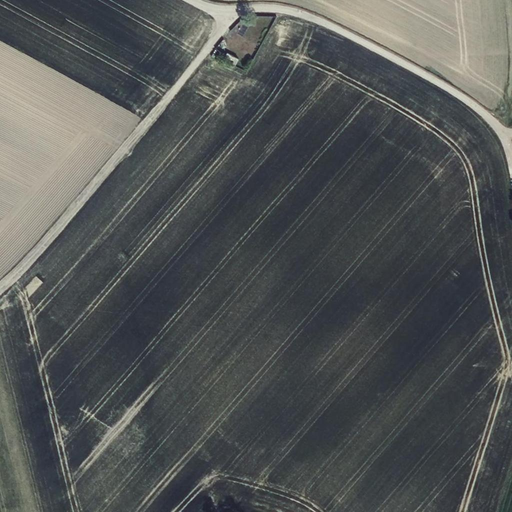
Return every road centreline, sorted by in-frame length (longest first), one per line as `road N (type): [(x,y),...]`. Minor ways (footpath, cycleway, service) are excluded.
road 1 (unclassified): [(0,287),(165,100),(230,8)]
road 2 (unclassified): [(230,8),(304,14),(402,61),(479,108),(506,138),(511,162)]
